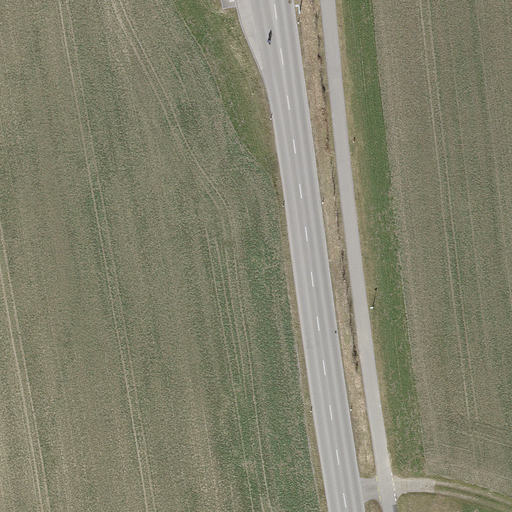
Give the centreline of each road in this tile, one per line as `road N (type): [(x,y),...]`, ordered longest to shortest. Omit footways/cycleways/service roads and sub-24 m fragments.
road 1 (secondary): [(273,0),(347,511)]
road 2 (track): [(344,493),(433,485),(511,511)]
